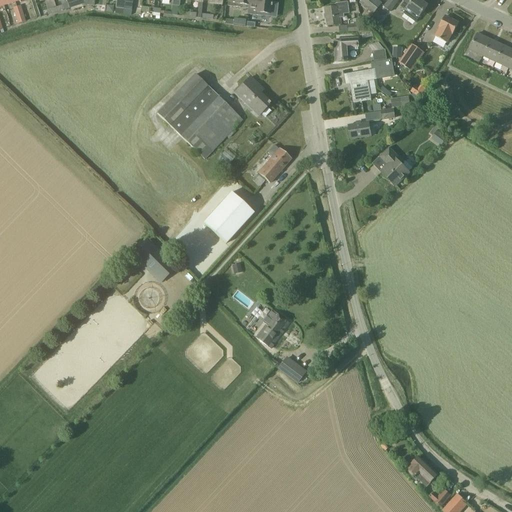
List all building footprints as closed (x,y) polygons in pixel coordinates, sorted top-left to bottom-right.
[(80,0),(73,0),(74,0),(66,3),(68,10),(82,6),(80,0)] [(115,0),(114,8),(123,10),(124,0),(115,0)] [(132,0),(124,0),(123,10),(131,11),(132,0)] [(172,0),(173,1),(171,15),(177,16),(178,7),(179,7),(179,0),(172,0)] [(249,6),(249,0),(227,0),(227,7),(241,8),(241,5),(249,6)] [(249,0),(249,6),(248,15),(261,16),(262,13),(270,14),(271,0),(249,0)] [(382,4),(377,0),(362,0),(359,4),(368,11),(363,17),(368,21),(382,4)] [(388,0),(383,8),(391,13),(400,0),(388,0)] [(415,23),(418,18),(427,6),(419,0),(406,0),(401,7),(405,11),(403,14),(415,23)] [(340,24),(340,19),(344,18),(343,15),(350,14),(348,3),(336,5),(336,7),(325,9),(327,26),(340,24)] [(12,9),(15,17),(22,14),(20,6),(12,9)] [(25,22),(22,14),(15,17),(17,25),(25,22)] [(453,34),(458,24),(445,16),(439,27),(440,28),(435,37),(447,43),(452,34),(453,34)] [(359,26),(362,25),(361,20),(356,20),(356,25),(347,25),(348,32),(357,32),(359,32),(359,26)] [(469,51),(483,57),(490,40),(477,34),(469,51)] [(334,41),(335,62),(349,62),(349,48),(358,48),(358,39),(334,41)] [(503,47),(490,40),(483,57),(496,63),(503,47)] [(385,50),(384,50),(378,43),(367,46),(372,53),(374,62),(387,60),(385,50)] [(424,53),(412,45),(399,64),(411,72),(424,53)] [(511,62),(511,50),(503,47),(496,63),(509,69),(511,62)] [(402,59),(402,51),(393,51),(392,58),(402,59)] [(370,101),(367,82),(376,80),(374,70),(345,76),(346,85),(350,85),(354,104),(370,101)] [(242,120),(195,75),(157,115),(204,160),(242,120)] [(263,91),(249,78),(235,94),(258,116),(261,113),(265,117),(270,112),(266,108),(270,104),(259,94),(263,91)] [(409,97),(401,98),(402,106),(410,105),(409,97)] [(381,112),(382,121),(395,119),(394,110),(381,112)] [(351,141),(365,139),(371,138),(369,122),(349,125),(351,141)] [(430,134),(433,137),(437,131),(439,129),(435,126),(430,134)] [(259,188),(266,181),(269,184),(290,160),(279,150),(274,145),(267,153),(272,157),(257,173),(258,174),(252,181),(259,188)] [(373,164),(380,172),(395,187),(408,173),(401,166),(403,163),(388,148),(379,157),(379,158),(373,164)] [(253,215),(230,194),(202,225),(225,246),(253,215)] [(148,239),(131,256),(160,284),(176,268),(148,239)] [(232,266),(234,273),(241,272),(239,265),(232,266)] [(270,318),(256,337),(271,348),(290,322),(272,309),(267,316),(270,318)] [(278,369),(297,384),(298,385),(307,373),(287,358),(278,369)] [(381,436),(392,433),(390,425),(379,428),(381,436)] [(426,487),(429,484),(437,475),(418,457),(407,469),(426,487)] [(430,499),(434,502),(441,508),(450,496),(443,491),(438,498),(433,494),(430,499)] [(458,495),(442,511),(462,511),(469,504),(458,495)]
